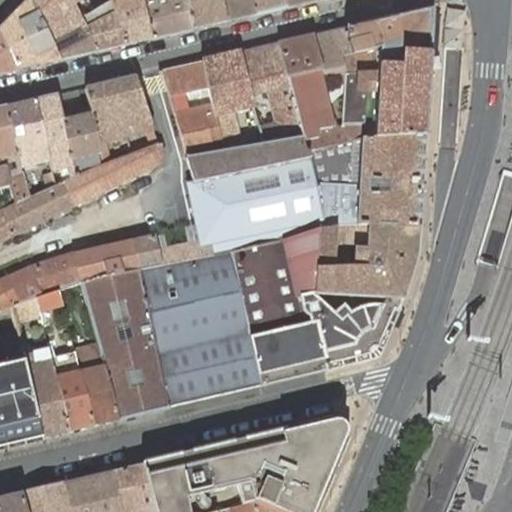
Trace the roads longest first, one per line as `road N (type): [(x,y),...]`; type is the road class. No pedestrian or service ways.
road 1 (residential): [(413,0),(0,95)]
road 2 (residential): [(401,391),(375,380),(0,469)]
road 3 (secondary): [(401,391),(473,170),(492,0)]
road 4 (secondary): [(350,511),(401,391)]
